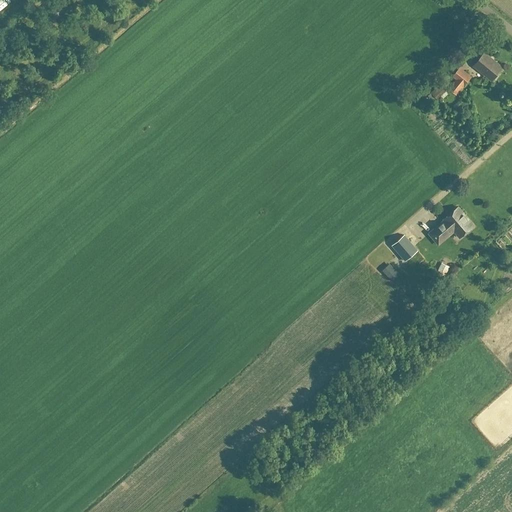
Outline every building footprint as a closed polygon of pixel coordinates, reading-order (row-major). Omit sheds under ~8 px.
[(491,82),(502,68),(484,54),(473,67),(491,82)] [(448,90),(456,96),(471,78),(459,68),(452,77),(455,80),(448,90)] [(436,101),(445,92),(439,86),(430,94),(436,101)] [(459,238),(463,235),(465,236),(470,231),(470,229),(473,226),(458,208),(444,220),(447,224),(444,226),(441,223),(429,234),(438,245),(454,232),(459,238)] [(392,246),(405,261),(417,251),(404,236),(392,246)] [(390,263),(381,271),(391,281),(393,280),(399,273),(390,263)]
